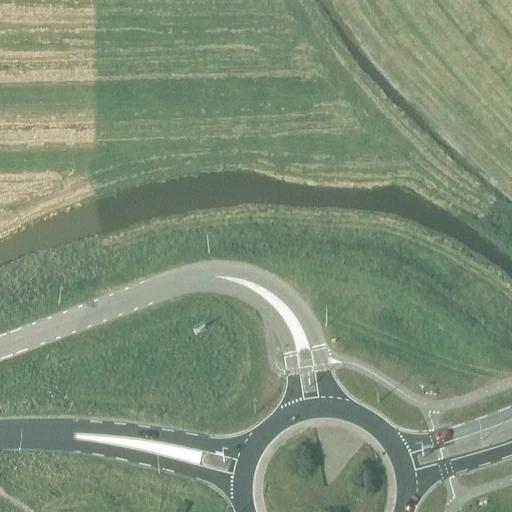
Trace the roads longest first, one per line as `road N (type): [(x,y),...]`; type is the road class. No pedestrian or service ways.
road 1 (tertiary): [(293,328),(256,290),(205,280),(0,347)]
road 2 (primary): [(135,446),(0,439)]
road 3 (primary): [(511,418),(437,444),(392,447)]
road 4 (primary): [(255,449),(135,446)]
